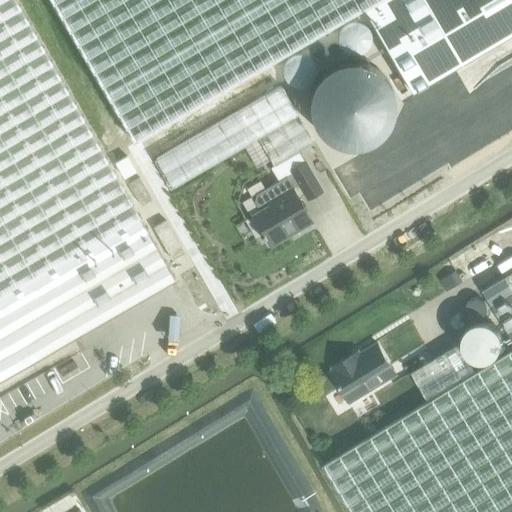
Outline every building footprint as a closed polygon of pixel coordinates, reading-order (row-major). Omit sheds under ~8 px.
[(0,0),(0,378),(175,279),(15,0),(0,0)] [(51,0),(134,141),(363,8),(375,0),(51,0)] [(511,0),(375,0),(363,8),(412,92),(511,33),(511,0)] [(156,159),(172,188),(258,138),(274,165),(314,142),(281,86),(156,159)] [(127,156),(116,162),(124,177),(135,171),(127,156)] [(321,191),(305,163),(292,171),(293,173),(256,194),(254,204),(259,212),(253,215),(270,246),(289,235),(286,231),(294,226),(295,227),(310,218),(297,197),(304,193),(307,198),(321,191)] [(141,205),(151,199),(139,178),(129,183),(141,205)] [(166,220),(154,227),(172,260),(185,253),(166,220)] [(511,272),(483,290),(511,337),(511,272)] [(447,274),(432,283),(439,294),(453,284),(447,274)] [(210,303),(209,301),(198,282),(188,288),(200,309),(204,307),(210,303)] [(353,400),(396,373),(378,343),(361,353),(359,351),(333,367),(334,370),(331,371),(341,387),(344,385),(353,400)] [(511,511),(511,349),(476,372),(460,344),(431,362),(400,380),(417,408),(325,464),(354,511),(511,511)]
